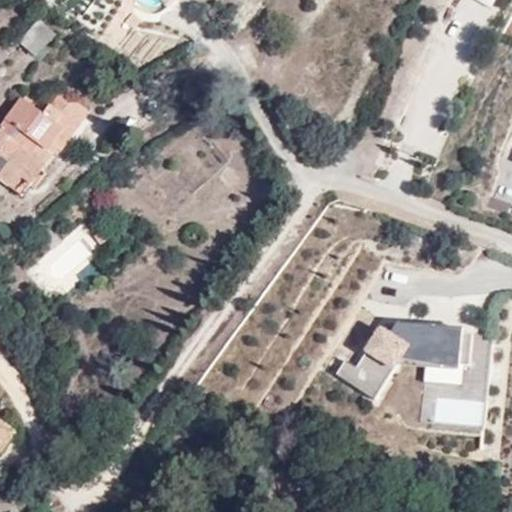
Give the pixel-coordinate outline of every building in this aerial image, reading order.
[(127,25),(136,32),(144,24),(134,16),(127,25)] [(38,58),(57,35),(39,20),(19,43),(38,58)] [(0,181),(17,197),(87,117),(61,94),(42,116),(23,100),(0,125),(0,138),(6,143),(0,149),(0,181)] [(409,348),(377,328),(344,381),(377,400),(409,348)] [(0,443),(9,427),(0,419),(0,443)] [(21,437),(9,427),(0,443),(0,458),(4,459),(21,437)]
